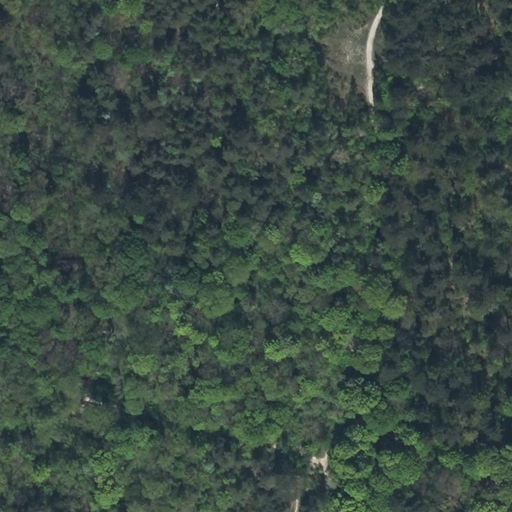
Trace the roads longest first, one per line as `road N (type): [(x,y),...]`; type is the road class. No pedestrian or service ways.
road 1 (track): [(366,55),(372,131),(391,185),(324,461),(332,511)]
road 2 (track): [(324,461),(0,376)]
